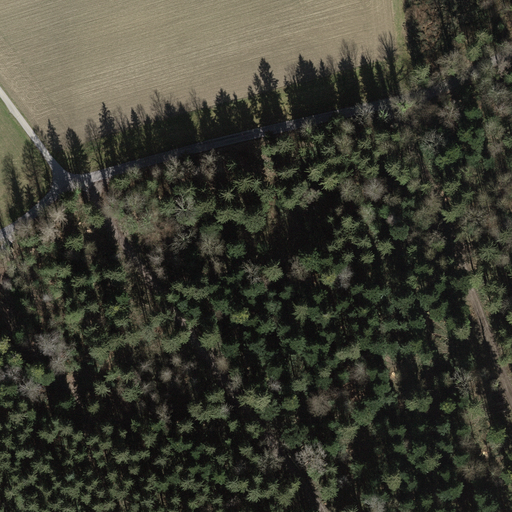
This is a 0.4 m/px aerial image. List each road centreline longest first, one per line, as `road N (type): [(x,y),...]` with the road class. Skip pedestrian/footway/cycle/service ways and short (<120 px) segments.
road 1 (unclassified): [(511,52),(431,90),(83,180),(61,179)]
road 2 (track): [(321,511),(83,180)]
road 3 (track): [(511,382),(405,126),(431,90)]
